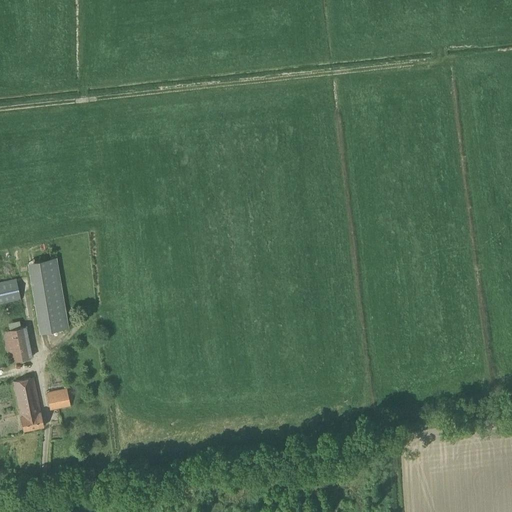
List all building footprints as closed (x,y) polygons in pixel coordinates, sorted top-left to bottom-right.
[(27,263),(39,331),(67,327),(55,258),(27,263)] [(0,293),(17,289),(15,278),(4,281),(0,281),(0,293)] [(17,289),(0,293),(0,302),(19,298),(17,289)] [(7,361),(30,357),(24,325),(1,330),(7,361)] [(13,381),(23,430),(43,426),(32,377),(13,381)] [(46,392),(50,410),(70,405),(66,388),(46,392)] [(0,428),(14,425),(12,415),(0,418),(0,428)]
